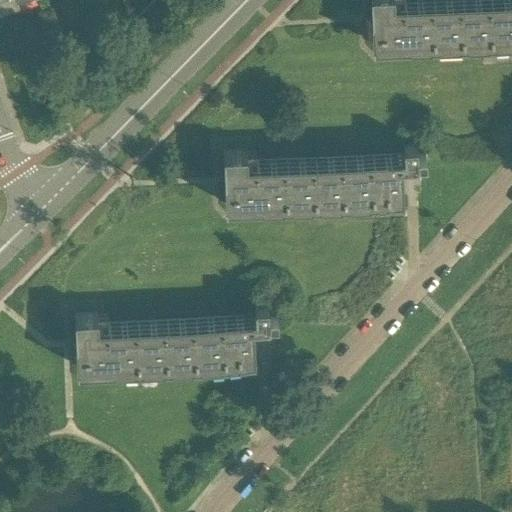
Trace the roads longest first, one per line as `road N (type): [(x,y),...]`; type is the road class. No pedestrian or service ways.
road 1 (residential): [(215,511),(511,184)]
road 2 (tertiary): [(38,212),(245,0)]
